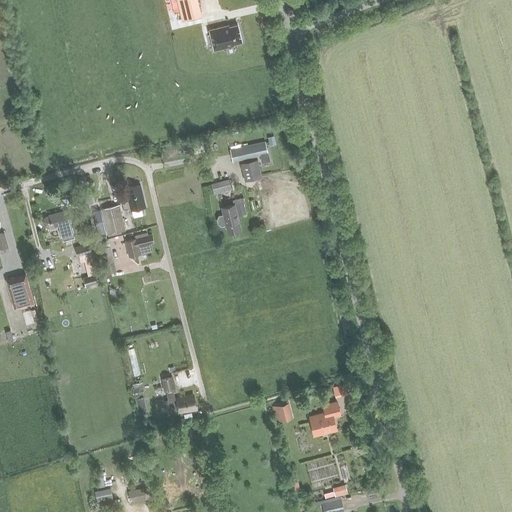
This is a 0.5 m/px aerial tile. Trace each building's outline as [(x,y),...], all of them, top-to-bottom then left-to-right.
[(176,0),(182,20),(201,15),(197,0),(176,0)] [(228,25),(209,30),(214,50),(233,46),(233,44),(242,42),(237,25),(229,27),(228,25)] [(274,136),(267,137),(269,146),(276,144),(274,136)] [(194,154),(199,152),(196,139),(191,140),(194,154)] [(264,141),(230,149),(233,161),(259,155),(261,163),(270,161),(268,151),(267,151),(264,141)] [(240,164),(240,165),(244,181),(261,177),(257,160),(240,164)] [(214,194),(231,190),(228,179),(211,184),(214,194)] [(140,185),(125,189),(128,203),(123,204),(125,214),(132,212),(131,209),(145,206),(140,185)] [(219,215),(217,218),(218,222),(221,225),(226,223),(228,231),(240,228),(237,214),(246,212),(244,201),(245,201),(244,197),(233,200),(234,203),(223,206),(224,213),(219,215)] [(118,205),(101,209),(107,234),(124,230),(118,205)] [(71,222),(67,209),(48,214),(48,215),(44,216),(42,220),(44,225),(47,227),(51,226),(52,227),(58,226),(62,240),(74,237),(71,224),(70,224),(70,222),(71,222)] [(125,241),(128,256),(152,250),(150,242),(153,241),(151,234),(147,235),(146,232),(134,235),(135,239),(125,241)] [(75,247),(75,248),(77,256),(91,252),(91,248),(89,243),(75,247)] [(104,264),(113,262),(109,246),(99,249),(104,264)] [(21,256),(2,261),(10,290),(29,285),(21,256)] [(95,275),(83,278),(85,285),(83,285),(84,290),(90,289),(89,285),(97,283),(95,275)] [(137,354),(131,355),(134,375),(140,374),(137,354)] [(172,376),(162,378),(165,390),(166,390),(168,400),(165,400),(167,413),(179,411),(179,412),(191,410),(190,407),(195,406),(194,399),(194,400),(193,395),(176,398),(177,399),(175,400),(173,388),(175,388),(172,376)] [(350,381),(333,385),(337,397),(353,392),(350,381)] [(133,388),(135,396),(144,394),(143,390),(143,386),(133,388)] [(144,396),(136,398),(139,410),(147,408),(144,396)] [(341,415),(337,400),(321,404),(323,411),(308,415),(313,436),(337,430),(334,417),(341,415)] [(293,418),(288,401),(272,406),(276,422),(293,418)] [(100,487),(106,485),(103,476),(97,477),(100,487)] [(347,493),(345,484),(332,487),(335,496),(347,493)] [(95,491),(96,498),(97,506),(113,503),(111,495),(112,495),(111,488),(95,491)] [(129,499),(130,502),(145,499),(145,496),(143,488),(127,491),(129,499)] [(380,496),(378,488),(366,490),(368,498),(380,496)] [(340,511),(344,511),(340,496),(320,500),(323,511),(340,511)]
